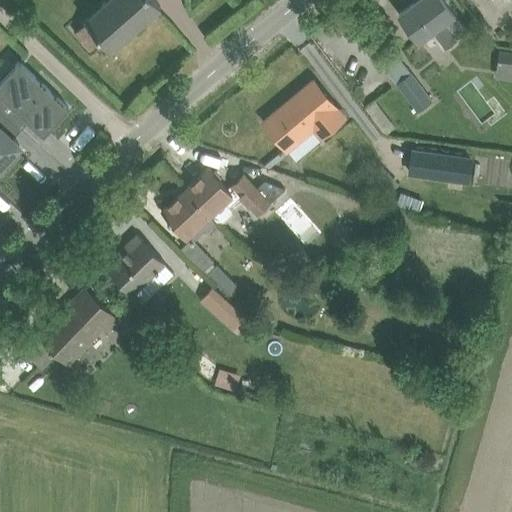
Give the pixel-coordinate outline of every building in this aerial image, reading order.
[(117,50),(167,7),(161,0),(110,0),(89,18),(117,50)] [(425,39),(461,14),(451,0),(415,0),(403,8),(425,39)] [(511,49),(491,45),(486,66),(511,70),(511,49)] [(0,85),(49,133),(75,106),(22,55),(0,77),(0,85)] [(422,60),(392,85),(418,117),(448,91),(422,60)] [(351,113),(318,72),(264,116),(289,147),(319,122),(328,132),(351,113)] [(0,171),(0,172),(28,143),(0,116),(0,171)] [(274,186),(258,167),(250,174),(239,160),(223,173),(251,206),(274,186)] [(212,163),(188,186),(215,215),(239,192),(212,163)] [(165,206),(192,235),(215,215),(188,186),(165,206)] [(107,260),(137,292),(171,261),(140,228),(107,260)] [(190,290),(223,326),(241,309),(209,273),(190,290)] [(40,325),(73,359),(119,314),(87,281),(40,325)] [(511,322),(500,383),(508,385),(492,396),(490,405),(511,408),(511,322)] [(224,380),(228,367),(210,361),(205,374),(224,380)] [(484,478),(497,468),(488,456),(475,465),(484,478)] [(511,511),(511,498),(486,497),(487,487),(471,486),(469,511),(511,511)] [(159,510),(181,511),(183,489),(160,488),(159,510)] [(243,511),(188,494),(187,511),(243,511)] [(290,498),(286,509),(295,511),(317,511),(318,509),(290,498)]
